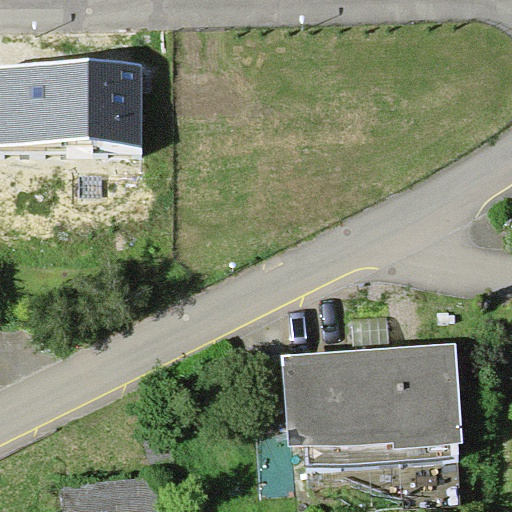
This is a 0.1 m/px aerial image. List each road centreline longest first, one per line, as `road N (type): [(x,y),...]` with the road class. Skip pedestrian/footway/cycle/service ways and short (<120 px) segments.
road 1 (residential): [(511,19),(475,5),(0,11)]
road 2 (residential): [(0,426),(406,222)]
road 3 (residential): [(406,222),(425,252),(456,274),(511,277)]
road 4 (residential): [(406,222),(511,152)]
